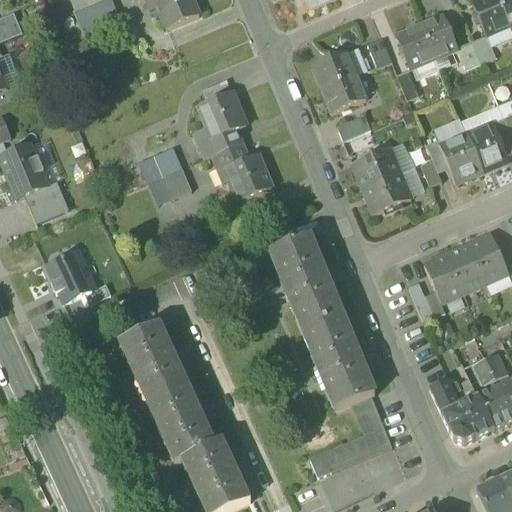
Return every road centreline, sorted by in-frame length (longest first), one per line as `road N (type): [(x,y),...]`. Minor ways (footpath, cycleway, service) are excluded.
road 1 (residential): [(362,271),(271,54)]
road 2 (residential): [(450,479),(362,271)]
road 3 (secondary): [(77,511),(0,340)]
road 4 (residential): [(362,271),(511,203)]
road 5 (residential): [(271,54),(391,0)]
